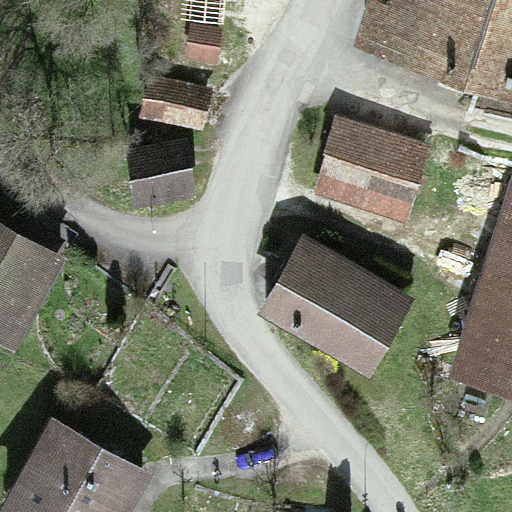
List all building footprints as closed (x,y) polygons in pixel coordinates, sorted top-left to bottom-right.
[(511,0),(353,0),(341,35),(511,94),(511,0)] [(347,129),(332,124),(311,182),(403,215),(424,156),(347,129)] [(187,194),(180,149),(112,159),(118,204),(187,194)] [(511,193),(447,367),(511,391),(511,193)] [(56,267),(0,232),(0,341),(8,346),(56,267)] [(397,308),(292,241),(253,301),(358,368),(397,308)] [(109,511),(131,476),(42,422),(0,490),(0,511),(109,511)]
